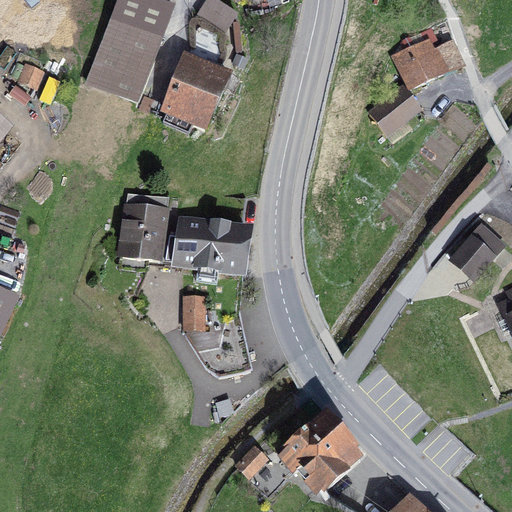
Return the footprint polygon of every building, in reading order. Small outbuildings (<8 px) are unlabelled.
[(137,104),(174,11),(145,0),(121,0),(88,85),(137,104)] [(212,0),(209,0),(198,17),(225,35),(237,16),(212,0)] [(246,0),(251,20),(252,19),(275,15),(276,14),(275,9),(283,7),(281,0),(246,0)] [(395,58),(410,91),(461,67),(451,46),(440,51),(432,54),(428,44),(435,41),(431,31),(421,35),(425,44),(395,58)] [(428,44),(432,54),(440,51),(435,41),(428,44)] [(187,59),(162,113),(167,116),(193,127),(205,133),(230,79),(187,59)] [(36,89),(42,74),(27,68),(21,83),(36,89)] [(370,117),(387,139),(420,113),(403,91),(370,117)] [(189,137),(193,127),(167,116),(163,125),(189,137)] [(135,297),(147,263),(159,264),(166,223),(168,202),(129,197),(120,257),(115,257),(104,285),(135,297)] [(235,226),(241,227),(245,200),(223,197),(218,224),(226,225),(235,226)] [(166,223),(159,264),(198,270),(196,282),(217,285),(219,274),(242,277),(249,235),(234,233),(225,232),(166,223)] [(225,232),(234,233),(235,226),(226,225),(225,232)] [(504,249),(482,228),(452,262),(474,282),(504,249)] [(511,292),(509,294),(511,299),(511,300),(500,306),(507,321),(503,323),(499,325),(506,337),(511,334),(511,335),(511,292)] [(0,337),(17,304),(0,295),(0,337)] [(204,333),(205,300),(185,299),(185,332),(204,333)] [(229,400),(216,405),(220,418),(233,414),(229,400)] [(325,491),(361,460),(326,420),(307,437),(304,434),(301,437),(303,439),(289,452),(291,453),(281,461),(294,476),(303,468),(313,479),(306,485),(315,496),(322,490),(324,492),(325,491)] [(267,463),(255,451),(237,469),(249,480),(267,463)] [(418,511),(409,503),(401,511),(418,511)]
